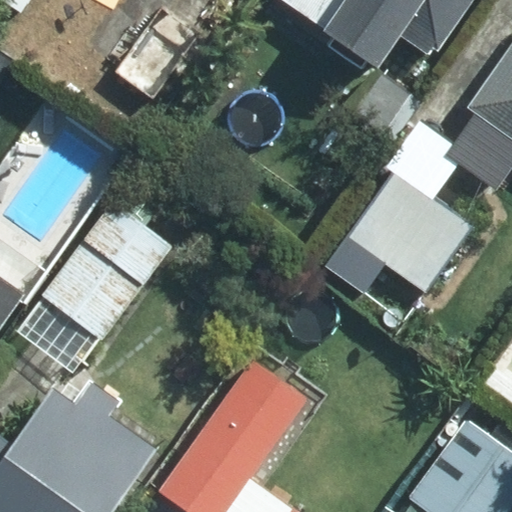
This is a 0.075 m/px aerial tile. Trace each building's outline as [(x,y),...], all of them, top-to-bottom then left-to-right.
[(147,102),(201,26),(163,0),(148,0),(100,67),(147,102)] [(320,0),(308,18),(360,54),(383,21),(419,47),(452,0),(320,0)] [(511,141),(511,34),(462,104),(468,107),(438,148),(483,181),(511,141)] [(14,66),(0,55),(0,83),(1,84),(14,66)] [(372,69),(347,106),(375,126),(401,89),(372,69)] [(272,162),(247,144),(223,178),(249,196),(272,162)] [(387,167),(342,230),(414,282),(460,219),(387,167)] [(104,199),(0,343),(51,382),(87,332),(90,335),(159,239),(104,199)] [(0,511),(98,511),(147,445),(101,412),(110,399),(82,379),(65,403),(42,386),(3,441),(0,439),(0,511)] [(294,511),(286,506),(281,511),(168,511),(175,504),(186,511),(211,511),(258,446),(204,407),(129,511),(294,511)] [(496,511),(511,490),(511,457),(459,419),(412,484),(449,511),(496,511)]
